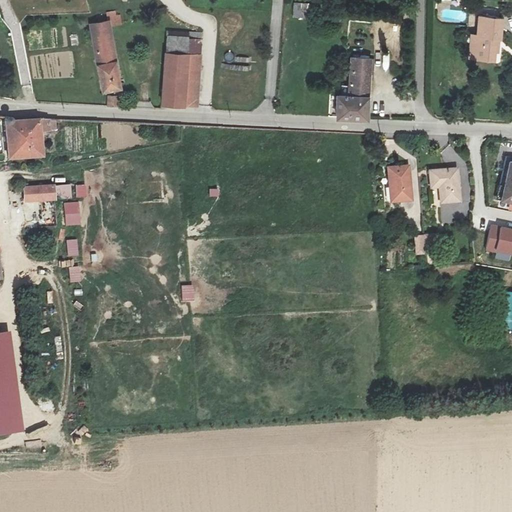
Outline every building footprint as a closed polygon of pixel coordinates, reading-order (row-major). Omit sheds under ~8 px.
[(295,4),(294,17),(309,19),(310,6),(295,4)] [(504,21),(481,21),(480,39),(477,39),(476,62),(498,64),(500,42),(503,41),(504,21)] [(123,90),(112,22),(93,24),(104,92),(123,90)] [(167,31),(166,54),(201,55),(202,33),(167,31)] [(197,106),(201,55),(166,54),(162,105),(197,106)] [(348,97),(370,97),(373,60),(351,59),(348,97)] [(370,118),(370,97),(348,97),(338,97),(337,117),(363,118),(370,118)] [(40,123),(41,118),(12,120),(12,118),(6,117),(6,119),(6,124),(4,125),(8,160),(44,156),(41,132),(50,131),(49,122),(40,123)] [(511,206),(511,163),(509,163),(500,204),(511,206)] [(409,166),(388,168),(391,202),(412,201),(409,166)] [(440,184),(441,200),(460,199),(458,167),(431,168),(432,185),(440,184)] [(159,198),(158,184),(149,184),(149,199),(159,198)] [(67,185),(54,186),(55,200),(68,198),(67,185)] [(55,200),(54,186),(24,188),(25,203),(55,200)] [(77,197),(87,197),(86,186),(77,187),(77,197)] [(66,225),(80,224),(78,202),(65,203),(66,225)] [(457,225),(457,205),(441,205),(441,224),(457,225)] [(511,229),(490,226),(486,251),(511,255),(511,229)] [(416,237),(416,255),(433,254),(433,236),(416,237)] [(68,256),(78,256),(77,240),(67,240),(68,256)] [(71,282),(80,282),(80,267),(70,267),(71,282)] [(223,279),(233,279),(233,271),(223,271),(223,279)] [(182,286),(183,300),(193,300),(193,286),(182,286)] [(503,330),(511,330),(511,292),(504,292),(503,330)] [(0,433),(21,431),(8,333),(0,334),(0,433)]
